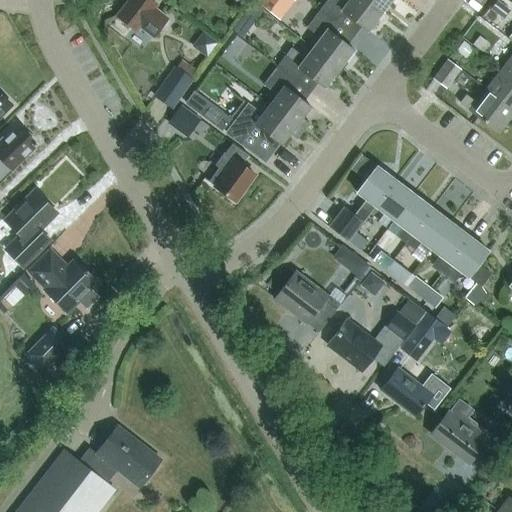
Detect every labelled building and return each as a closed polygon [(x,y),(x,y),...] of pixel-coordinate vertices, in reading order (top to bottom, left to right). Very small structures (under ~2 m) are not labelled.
[(150,0),(127,0),(116,15),(136,31),(139,27),(152,37),(168,17),(155,7),(156,5),(150,0)] [(259,0),(257,2),(279,19),(293,0),(259,0)] [(362,27),(366,30),(381,11),(366,0),(347,0),(347,1),(346,0),(326,0),(319,10),(355,36),(362,27)] [(366,0),(381,11),(388,0),(366,0)] [(497,0),(496,0),(490,9),(503,18),(510,9),(497,0)] [(242,38),(262,10),(252,2),(231,30),(242,38)] [(319,10),(306,28),(319,37),(312,47),(338,67),(352,49),(347,46),(355,36),(319,10)] [(472,44),(483,52),(490,43),(479,35),(472,44)] [(463,41),(456,51),(466,59),(473,48),(463,41)] [(323,86),(338,67),(312,47),(304,57),(291,47),(277,66),(310,91),(317,82),(323,86)] [(511,74),(511,53),(502,67),(511,74)] [(172,110),(193,79),(190,77),(196,69),(182,59),(176,67),(174,65),(152,96),(172,110)] [(433,77),(446,87),(460,69),(447,59),(433,77)] [(303,101),(310,91),(277,66),(263,84),(276,94),(268,104),(303,131),(309,123),(301,117),(310,106),(303,101)] [(511,74),(502,67),(484,90),(511,110),(511,74)] [(498,130),(511,111),(511,110),(484,90),(476,101),(465,93),(459,101),(498,130)] [(0,115),(11,105),(0,93),(0,115)] [(180,104),(166,124),(187,138),(201,118),(180,104)] [(303,131),(268,104),(261,114),(248,104),(226,132),(264,161),(265,160),(260,157),(274,138),(281,143),(288,133),(297,139),(303,131)] [(3,136),(0,139),(0,157),(0,158),(11,169),(36,144),(18,126),(5,139),(3,136)] [(225,154),(223,153),(214,166),(218,169),(209,182),(235,202),(254,175),(242,166),(248,157),(232,145),(225,154)] [(365,199),(354,214),(363,221),(375,207),(395,181),(375,166),(376,165),(362,154),(351,169),(365,180),(355,192),(365,199)] [(375,207),(393,221),(413,195),(395,181),(375,207)] [(51,240),(40,229),(56,213),(35,192),(5,221),(21,237),(7,252),(23,268),(51,240)] [(431,209),(413,195),(393,221),(402,228),(396,235),(405,242),(411,235),(431,209)] [(431,209),(411,235),(405,242),(415,250),(421,242),(430,249),(450,223),(431,209)] [(348,242),(355,233),(363,221),(354,214),(351,218),(342,211),(329,228),(348,242)] [(468,237),(450,223),(430,249),(439,256),(431,266),(440,273),(448,263),(468,237)] [(360,251),(367,242),(355,233),(348,242),(360,251)] [(468,237),(448,263),(440,273),(452,282),(460,272),(479,287),(490,273),(478,263),(487,252),(468,237)] [(50,252),(30,272),(47,289),(45,291),(66,312),(70,309),(79,301),(87,309),(99,297),(90,288),(97,282),(75,261),(67,269),(50,252)] [(384,270),(391,261),(380,252),(373,261),(384,270)] [(361,259),(351,272),(359,278),(369,265),(361,259)] [(404,270),(391,261),(384,270),(397,280),(404,270)] [(12,302),(32,284),(23,274),(3,292),(12,302)] [(307,324),(315,313),(326,321),(339,304),(329,296),(326,299),(293,275),(274,299),(307,324)] [(410,290),(421,298),(428,289),(417,280),(410,290)] [(441,299),(428,289),(421,298),(434,308),(441,299)] [(436,317),(448,326),(456,315),(444,306),(436,317)] [(396,311),(384,326),(373,341),(348,321),(329,345),(362,371),(375,354),(386,363),(415,325),(396,311)] [(417,361),(433,339),(440,345),(451,330),(426,311),(399,347),(417,361)] [(24,354),(42,372),(71,343),(52,325),(24,354)] [(414,417),(431,395),(397,369),(380,391),(414,417)] [(448,414),(446,413),(431,434),(469,463),(485,441),(462,424),(473,410),(458,399),(448,414)] [(17,511),(99,511),(115,492),(107,485),(118,471),(140,488),(161,460),(118,427),(96,454),(89,448),(78,462),(65,451),(17,511)] [(511,511),(511,497),(509,495),(496,511),(511,511)]
